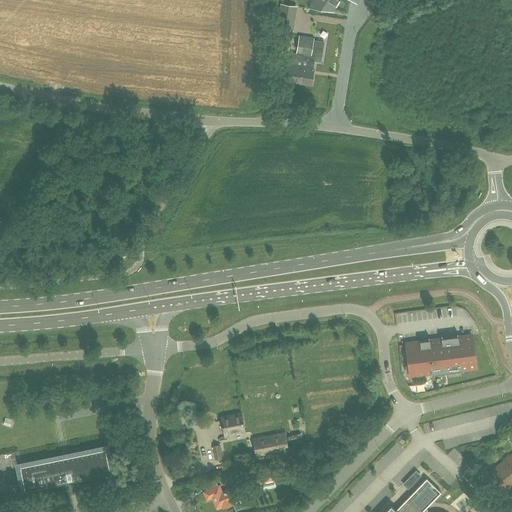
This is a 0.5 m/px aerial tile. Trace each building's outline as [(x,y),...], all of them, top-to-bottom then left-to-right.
[(309,7),(309,8),(310,8),(310,7),(318,8),(318,9),(324,10),(324,9),(332,10),(332,12),(334,12),(334,11),(333,11),(333,10),(335,7),(336,5),(337,6),(337,5),(336,4),(338,0),(340,1),(340,0),(353,0),(357,2),(357,0),(313,0),(310,6),(310,7),(309,7)] [(292,30),(293,21),(279,19),(278,27),(292,30)] [(290,65),(288,81),(299,83),(307,37),(299,35),(296,57),(292,56),(290,65)] [(307,37),(299,83),(311,84),(314,68),(314,62),(315,61),(321,62),(323,44),(313,42),(313,41),(314,38),(307,37)] [(420,342),(407,343),(411,375),(431,373),(431,374),(463,370),(463,369),(476,367),(472,335),(459,337),(458,335),(441,338),(442,339),(430,340),(430,339),(420,340),(420,342)] [(340,414),(341,423),(361,419),(359,410),(340,414)] [(221,416),(222,419),(225,437),(245,433),(241,413),(221,416)] [(252,439),(256,456),(288,450),(288,447),(285,432),(252,439)] [(220,445),(213,446),(215,460),(222,458),(220,445)] [(63,456),(20,465),(25,489),(21,490),(21,491),(115,471),(111,472),(106,447),(68,455),(67,451),(62,452),(63,456)] [(488,453),(475,464),(481,471),(494,460),(488,453)] [(511,453),(489,472),(504,491),(511,485),(511,453)] [(296,458),(283,461),(285,467),(297,465),(296,458)] [(272,470),(250,475),(252,482),(252,484),(259,482),(261,490),(275,487),(274,479),(272,470)] [(413,473),(405,481),(411,486),(419,478),(413,473)] [(439,511),(437,511),(435,511),(428,511),(426,507),(439,494),(431,486),(433,484),(427,478),(405,500),(396,509),(391,505),(384,511),(439,511)] [(207,499),(212,497),(218,509),(225,506),(226,508),(233,505),(232,501),(241,497),(236,486),(222,492),(219,486),(204,492),(207,499)]
